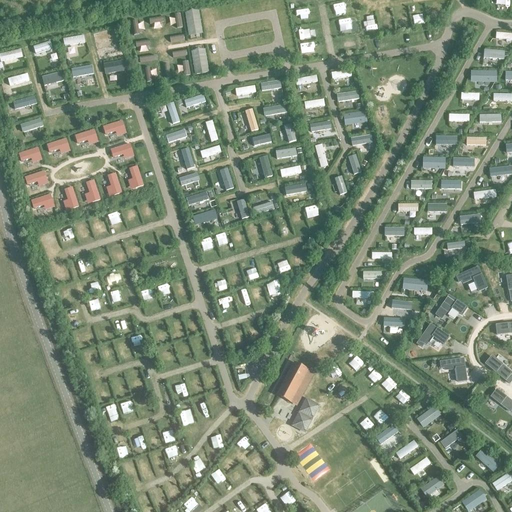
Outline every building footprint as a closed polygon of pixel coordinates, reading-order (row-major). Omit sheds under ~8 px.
[(116,38),(115,31),(95,35),(96,42),(116,38)] [(65,47),(85,43),(84,36),(63,40),(65,47)] [(36,55),(53,50),(50,43),(33,48),(36,55)] [(0,59),(1,62),(22,57),(21,50),(0,54),(0,59)] [(124,68),(123,61),(104,65),(105,71),(124,68)] [(94,74),(92,67),(73,71),(74,78),(94,74)] [(351,77),(350,71),(331,74),(332,80),(351,77)] [(62,80),(60,73),(42,79),(44,85),(62,80)] [(29,81),(27,75),(8,80),(10,86),(29,81)] [(296,86),(317,82),(316,76),(295,80),(296,86)] [(283,102),(277,82),(270,84),(276,104),(283,102)] [(255,93),(254,87),(235,90),(236,96),(255,93)] [(356,99),(355,93),(337,95),(338,101),(356,99)] [(186,108),(205,102),(203,96),(184,102),(186,108)] [(37,105),(35,98),(13,103),(15,111),(37,105)] [(305,110),(324,107),(323,100),(304,103),(305,110)] [(180,123),(173,103),(166,106),(173,125),(180,123)] [(264,117),(287,113),(285,106),(263,110),(264,117)] [(258,130),(252,110),(245,112),(251,133),(258,130)] [(361,120),(360,114),(344,117),(345,123),(361,120)] [(43,127),(41,120),(20,126),(23,134),(43,127)] [(218,141),(212,121),(205,124),(211,143),(218,141)] [(314,132),(331,130),(330,122),(313,125),(314,132)] [(264,141),(263,134),(243,138),(244,145),(264,141)] [(372,143),(371,136),(355,139),(356,146),(372,143)] [(328,167),(322,145),(315,147),(321,169),(328,167)] [(202,159),(221,153),(219,147),(200,152),(202,159)] [(277,160),(297,156),(296,149),(276,153),(277,160)] [(194,168),(188,150),(182,152),(187,170),(194,168)] [(272,177),(267,157),(259,159),(265,179),(272,177)] [(360,172),(356,157),(351,159),(355,173),(360,172)] [(511,166),(488,170),(489,176),(501,174),(501,177),(504,176),(504,174),(511,173),(511,166)] [(281,178),(301,174),(300,167),(280,171),(281,178)] [(233,189),(227,169),(220,171),(226,191),(233,189)] [(197,174),(179,180),(181,187),(199,181),(197,174)] [(287,196),(307,192),(306,185),(286,189),(287,196)] [(474,200),(496,197),(495,191),(473,194),(474,200)] [(206,193),(189,199),(191,204),(201,201),(202,203),(205,202),(205,200),(208,199),(206,193)] [(428,213),(446,213),(447,205),(428,205),(428,213)] [(197,224),(216,218),(214,211),(195,218),(197,224)] [(230,224),(248,218),(246,212),(228,218),(230,224)] [(480,223),(479,215),(459,218),(460,225),(480,223)] [(463,252),(463,246),(442,248),(443,254),(457,253),(457,255),(460,255),(460,252),(463,252)] [(478,268),(456,278),(459,283),(462,281),(463,284),(473,279),(479,292),(487,289),(478,268)] [(423,293),(423,287),(402,285),(401,291),(405,291),(404,293),(407,293),(407,292),(412,292),(412,294),(415,294),(415,292),(423,293)] [(449,297),(441,308),(448,313),(451,308),(462,316),(467,309),(449,297)] [(409,321),(386,319),(385,325),(397,326),(397,329),(400,329),(400,326),(409,327),(409,321)] [(511,324),(496,326),(497,336),(511,333),(511,324)] [(430,325),(417,345),(422,348),(424,345),(426,346),(433,337),(444,345),(449,338),(430,325)] [(346,358),(333,367),(336,372),(349,362),(346,358)] [(491,358),(486,365),(503,379),(510,384),(511,380),(511,377),(509,375),(511,373),(491,358)] [(463,359),(440,363),(441,369),(444,368),(445,371),(456,369),(457,373),(456,373),(457,381),(458,383),(466,382),(463,359)] [(276,396),(297,407),(314,374),(294,363),(276,396)] [(511,403),(496,391),(491,398),(510,413),(511,411),(511,403)] [(291,427),(305,434),(320,406),(306,398),(291,427)] [(436,408),(419,420),(423,426),(434,419),(435,420),(438,418),(437,417),(441,414),(436,408)] [(393,426),(379,436),(382,441),(397,431),(393,426)] [(457,431),(440,443),(445,450),(462,437),(457,431)] [(413,441),(395,454),(400,460),(418,447),(413,441)] [(498,467),(482,452),(477,458),(493,473),(498,467)] [(426,459),(410,470),(414,476),(430,464),(426,459)] [(508,474),(492,484),(496,490),(511,480),(508,474)] [(437,479),(423,489),(426,495),(441,484),(437,479)] [(468,509),(484,498),(480,492),(464,503),(468,509)]
